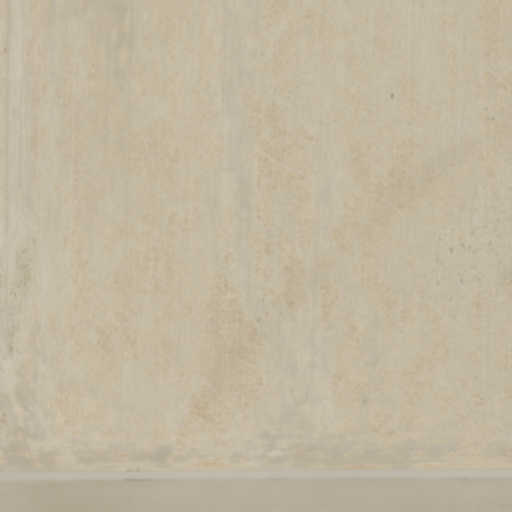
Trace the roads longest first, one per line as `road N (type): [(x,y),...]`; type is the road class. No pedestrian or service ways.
road 1 (residential): [(57,0),(52,511)]
road 2 (residential): [(511,482),(0,478)]
